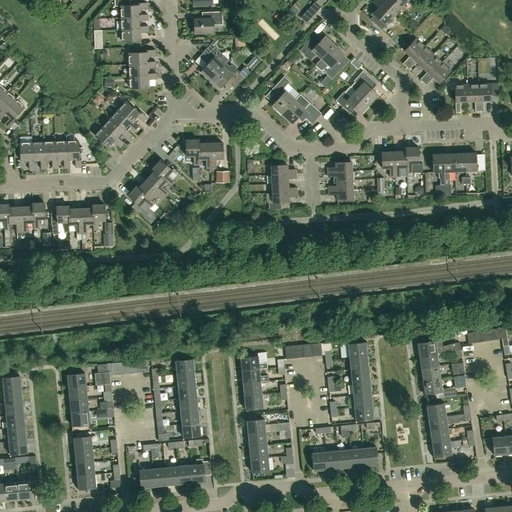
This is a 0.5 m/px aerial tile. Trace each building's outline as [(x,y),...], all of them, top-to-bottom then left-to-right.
[(131,6),(130,0),(114,0),(115,6),(121,6),(121,15),(138,15),(138,9),(148,9),(147,3),(138,3),(138,5),(131,6)] [(323,0),(314,0),(315,1),(306,11),(312,17),(321,7),(323,5),(321,3),(322,2),(323,0)] [(381,30),(394,15),(377,0),(373,0),(372,2),(378,7),(373,12),(379,18),(374,23),(381,30)] [(402,7),(395,0),(384,0),(384,1),(383,0),(377,0),(394,15),(402,7)] [(426,5),(422,8),(428,13),(431,10),(426,5)] [(194,33),(213,32),(213,25),(222,25),(222,12),(207,12),(208,19),(194,20),(194,33)] [(121,27),(139,27),(139,21),(148,20),(148,14),(138,15),(121,15),(121,27)] [(415,30),(420,25),(414,19),(409,25),(415,30)] [(450,36),(454,32),(446,24),(442,28),(450,36)] [(122,41),(140,41),(139,32),(148,32),(148,26),(139,27),(121,27),(122,41)] [(321,58),(334,44),(324,36),(316,45),(310,39),(300,50),(306,56),(306,55),(310,58),(315,53),(321,58)] [(406,66),(425,46),(416,38),(404,50),(409,55),(402,63),(406,66)] [(223,66),(226,63),(228,60),(211,43),(201,54),(210,62),(202,70),(202,71),(200,72),(209,81),(223,66)] [(338,59),(343,53),(334,44),(321,58),(315,65),(321,70),(322,69),(326,72),(324,73),(332,79),(345,65),(338,59)] [(421,66),(433,54),(425,46),(406,66),(409,69),(416,61),(421,66)] [(129,63),(146,62),(146,56),(155,56),(155,50),(145,50),(145,52),(128,53),(129,63)] [(423,82),(442,62),(433,54),(421,66),(426,71),(419,78),(423,82)] [(251,66),(259,72),(264,63),(256,58),(251,66)] [(129,74),(147,73),(147,68),(156,67),(155,62),(146,62),(129,63),(129,74)] [(439,82),(451,70),(442,62),(423,82),(427,85),(434,78),(439,82)] [(240,72),(232,64),(227,69),(223,66),(209,81),(219,89),(220,87),(221,88),(229,79),(237,86),(246,76),(250,72),(245,67),(240,72)] [(370,103),(378,94),(369,85),(374,80),(363,70),(353,80),(359,86),(355,90),(359,94),(370,103)] [(130,88),(147,88),(147,79),(156,79),(156,73),(147,73),(129,74),(130,88)] [(282,114),(291,104),(295,100),(283,89),(290,81),(284,76),(270,91),(278,99),(272,105),(282,114)] [(112,87),(113,79),(104,78),(103,87),(112,87)] [(479,111),(484,111),(484,100),(491,100),(490,83),(478,84),(479,111)] [(456,112),(460,112),(460,101),(467,101),(467,84),(454,84),(456,112)] [(479,111),(478,84),(467,84),(467,101),(475,101),(475,111),(479,111)] [(361,113),(370,103),(359,94),(355,90),(350,96),(344,91),(336,100),(350,113),(355,108),(361,113)] [(0,116),(16,99),(7,91),(0,99),(0,108),(1,110),(0,111),(0,116)] [(99,105),(104,99),(98,94),(93,100),(99,105)] [(300,94),(295,100),(291,104),(282,114),(291,123),(297,117),(300,113),(306,118),(315,107),(306,99),(300,94)] [(13,120),(25,107),(16,99),(0,116),(0,119),(5,114),(10,118),(4,125),(8,128),(14,121),(13,120)] [(139,113),(126,101),(118,110),(132,122),(133,121),(137,116),(143,122),(147,118),(140,112),(139,113)] [(335,108),(325,114),(328,119),(338,113),(335,108)] [(132,122),(118,110),(110,119),(123,131),(125,129),(129,125),(135,131),(139,127),(133,121),(132,122)] [(123,131),(110,119),(102,127),(115,139),(117,138),(121,133),(128,139),(131,135),(125,129),(123,131)] [(115,139),(102,127),(94,136),(107,148),(113,142),(120,148),(123,144),(117,138),(115,139)] [(199,159),(198,144),(198,140),(186,140),(187,156),(194,156),(194,165),(199,165),(199,159)] [(66,168),(65,141),(52,142),(53,169),(58,169),(58,159),(63,159),(64,168),(66,168)] [(79,158),(79,141),(65,141),(66,168),(70,168),(69,159),(75,159),(76,168),(82,168),(81,158),(79,158)] [(35,169),(34,160),(40,160),(40,142),(27,143),(28,161),(29,160),(29,170),(35,169)] [(53,169),(52,142),(40,142),(40,160),(41,169),(47,169),(46,160),(52,160),(52,169),(53,169)] [(28,161),(27,143),(14,143),(15,156),(20,156),(21,161),(28,161)] [(211,168),(210,143),(198,144),(199,159),(206,159),(206,169),(211,168)] [(211,168),(216,168),(216,159),(223,159),(223,143),(210,143),(211,168)] [(91,148),(94,153),(101,150),(98,145),(91,148)] [(407,172),(412,172),(411,163),(419,163),(418,147),(406,147),(406,151),(407,167),(407,172)] [(395,177),(400,176),(400,167),(407,167),(406,151),(394,152),(395,177)] [(395,177),(394,152),(382,152),(382,168),(390,168),(390,177),(395,177)] [(455,171),(466,171),(465,152),(455,153),(455,171)] [(466,171),(477,170),(476,152),(465,152),(466,171)] [(445,184),(444,153),(432,154),(433,172),(439,172),(439,178),(440,178),(441,185),(445,184)] [(445,184),(450,184),(449,171),(455,171),(455,153),(444,153),(445,184)] [(511,175),(511,174),(511,156),(510,156),(510,159),(502,159),(503,170),(511,170),(511,175)] [(168,177),(173,171),(161,160),(152,169),(154,171),(155,171),(167,182),(171,186),(174,183),(168,177)] [(328,172),(352,171),(352,161),(336,162),(336,167),(328,167),(328,172)] [(288,170),(287,165),(271,165),(271,175),(296,174),(296,169),(288,170)] [(165,197),(168,193),(162,187),(167,182),(155,171),(154,171),(146,180),(165,197)] [(216,183),(229,182),(229,171),(216,171),(216,183)] [(353,180),(352,171),(328,172),(328,176),(336,176),(336,180),(353,180)] [(272,184),(288,183),(288,178),(296,178),(296,174),(271,175),(272,184)] [(165,197),(146,180),(138,189),(150,200),(155,195),(161,201),(165,197)] [(328,190),(353,189),(353,180),(336,180),(337,185),(328,186),(328,190)] [(289,187),(288,183),(272,184),(272,193),(297,191),(297,187),(289,187)] [(417,195),(421,195),(423,193),(423,190),(422,187),(418,186),(415,189),(415,192),(417,195)] [(155,204),(150,200),(138,189),(136,187),(128,196),(140,207),(144,202),(151,208),(155,204)] [(354,198),(353,189),(328,190),(329,195),(337,194),(337,199),(354,198)] [(269,210),(281,209),(281,202),(289,202),(289,197),(297,196),(297,191),(272,193),(273,202),(268,202),(269,210)] [(45,219),(45,203),(32,203),(32,206),(33,223),(34,229),(38,229),(38,219),(45,219)] [(9,224),(9,207),(9,204),(0,204),(0,221),(4,221),(5,230),(9,230),(9,224)] [(94,231),(99,231),(98,221),(106,221),(105,205),(92,205),(93,208),(93,225),(94,231)] [(179,210),(184,214),(187,209),(183,205),(179,210)] [(22,232),(26,232),(26,223),(33,223),(32,206),(20,207),(22,232)] [(69,226),(69,209),(69,206),(56,206),(57,223),(64,223),(65,232),(69,231),(69,226)] [(20,207),(9,207),(9,224),(16,224),(17,232),(18,232),(22,232),(20,207)] [(160,217),(164,212),(158,207),(155,211),(154,212),(160,217)] [(82,234),(87,234),(86,225),(93,225),(93,208),(81,209),(82,234)] [(81,209),(69,209),(69,226),(76,225),(77,234),(82,234),(81,209)] [(178,209),(170,218),(176,223),(183,214),(178,209)] [(113,246),(113,233),(112,233),(111,222),(104,223),(105,234),(103,234),(104,246),(113,246)] [(43,245),(51,245),(50,233),(43,233),(43,245)] [(474,342),(480,341),(479,331),(472,332),(474,342)] [(436,353),(444,352),(443,346),(436,347),(434,340),(416,343),(418,355),(436,353)] [(349,357),(367,355),(365,342),(347,344),(349,357)] [(420,368),(438,365),(436,353),(418,355),(420,368)] [(350,370),(368,368),(367,355),(349,357),(350,370)] [(266,362),(258,363),(258,356),(240,357),(241,371),(259,369),(267,368),(266,362)] [(176,374),(194,372),(193,359),(175,361),(176,374)] [(440,378),(438,366),(438,365),(420,368),(420,369),(421,368),(422,381),(440,378)] [(351,382),(369,381),(368,368),(350,370),(351,382)] [(260,375),(259,369),(241,371),(242,383),(269,381),(268,374),(260,375)] [(95,385),(110,383),(109,372),(94,374),(95,385)] [(177,386),(195,384),(194,372),(176,374),(177,386)] [(66,383),(68,382),(68,383),(68,388),(86,386),(84,373),(67,375),(65,375),(66,383)] [(455,388),(466,386),(464,375),(459,375),(454,376),(455,388)] [(3,390),(21,389),(20,376),(2,377),(3,390)] [(424,394),(442,391),(440,378),(422,381),(424,394)] [(243,396),(261,394),(260,382),(269,381),(242,383),(243,396)] [(352,395),(370,393),(369,381),(351,382),(352,395)] [(178,399),(196,397),(195,384),(177,386),(178,399)] [(69,401),(87,399),(86,386),(68,388),(69,401)] [(4,403),(22,401),(21,389),(3,390),(4,403)] [(354,408),(372,406),(370,393),(352,395),(354,408)] [(245,409),(263,408),(261,394),(243,396),(245,409)] [(180,411),(198,410),(196,397),(178,399),(180,411)] [(70,413),(88,411),(89,411),(87,399),(69,401),(70,413)] [(5,416),(24,414),(22,401),(4,403),(5,416)] [(428,419),(446,416),(444,403),(426,405),(428,419)] [(355,421),(373,419),(372,406),(354,408),(355,421)] [(181,424),(199,422),(198,410),(180,411),(181,424)] [(72,426),(89,424),(88,411),(70,413),(72,426)] [(7,428),(25,427),(24,414),(5,416),(7,428)] [(429,431),(448,429),(446,416),(428,419),(429,431)] [(247,434),(265,432),(264,419),(246,421),(247,434)] [(200,435),(199,423),(199,422),(181,424),(182,437),(200,435)] [(270,432),(284,430),(290,430),(289,422),(270,424),(270,432)] [(8,441),(26,439),(25,427),(7,428),(8,441)] [(431,444),(449,441),(448,429),(429,431),(431,444)] [(248,446),(266,444),(265,432),(247,434),(248,446)] [(74,451),(92,449),(91,436),(73,437),(74,451)] [(493,455),(506,454),(504,436),(491,437),(493,455)] [(9,454),(27,453),(26,439),(8,441),(9,454)] [(433,457),(451,454),(449,441),(431,444),(433,457)] [(250,460),(268,458),(266,444),(248,446),(250,460)] [(364,466),(378,465),(376,446),(362,448),(364,466)] [(282,456),(293,455),(292,447),(286,448),(286,455),(282,456)] [(351,467),(364,466),(362,448),(350,449),(351,467)] [(75,463),(93,461),(92,449),(74,451),(75,463)] [(339,468),(351,467),(350,449),(337,450),(339,468)] [(326,470),(339,468),(337,450),(324,452),(326,470)] [(313,471),(326,470),(324,452),(311,453),(313,471)] [(294,468),(293,455),(282,456),(283,463),(285,463),(285,469),(294,468)] [(251,472),(269,471),(268,458),(250,460),(251,472)] [(77,476),(95,474),(93,461),(75,463),(77,476)] [(192,483),(205,482),(204,475),(211,475),(209,461),(202,461),(202,464),(190,465),(192,483)] [(179,484),(192,483),(190,465),(177,466),(179,484)] [(166,485),(179,484),(177,466),(164,467),(166,485)] [(153,487),(166,485),(164,467),(152,468),(153,487)] [(140,488),(153,487),(152,468),(139,470),(140,488)] [(78,489),(96,488),(95,474),(77,476),(78,489)] [(19,499),(32,498),(31,490),(39,489),(37,476),(29,477),(29,481),(17,482),(19,499)] [(132,478),(132,487),(140,486),(139,477),(132,478)] [(6,501),(19,499),(17,482),(4,483),(6,501)]
